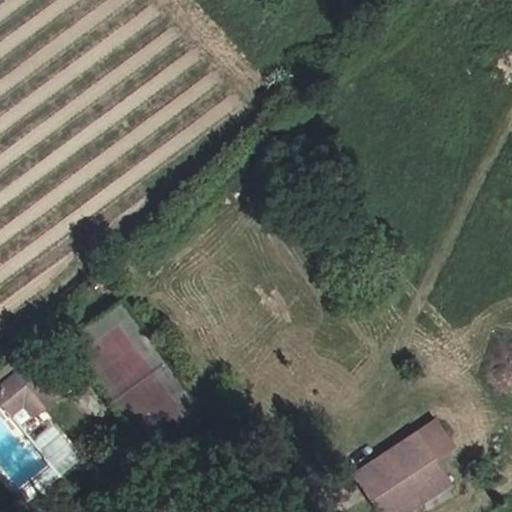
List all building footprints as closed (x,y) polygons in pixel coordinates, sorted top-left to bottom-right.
[(31,421),(50,403),(24,371),(11,383),(0,392),(0,414),(8,423),(21,410),(31,421)] [(0,392),(11,383),(5,376),(0,379),(0,392)] [(0,470),(25,496),(69,454),(48,432),(26,453),(0,421),(0,470)] [(400,511),(409,506),(394,483),(436,457),(417,431),(353,475),(379,511),(400,511)] [(394,483),(409,506),(451,479),(436,457),(394,483)]
